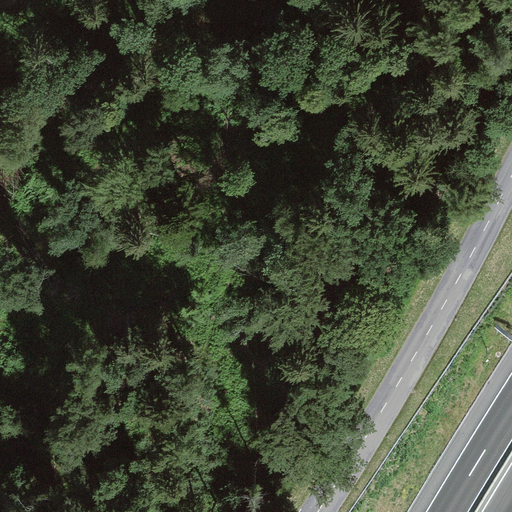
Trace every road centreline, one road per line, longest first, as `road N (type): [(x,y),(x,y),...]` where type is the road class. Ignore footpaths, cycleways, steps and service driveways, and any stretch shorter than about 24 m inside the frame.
road 1 (tertiary): [(320,511),(462,279),(511,177)]
road 2 (motorway): [(511,407),(447,511)]
